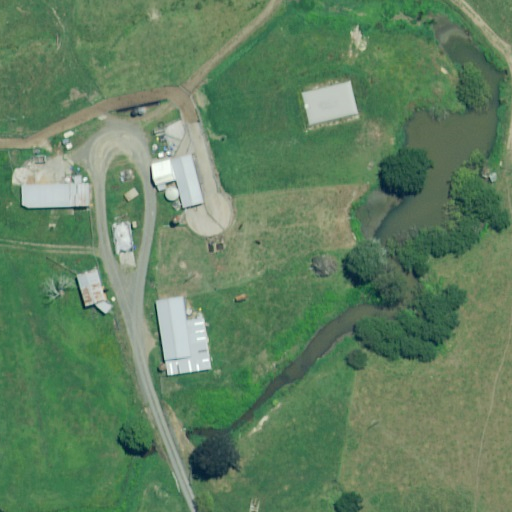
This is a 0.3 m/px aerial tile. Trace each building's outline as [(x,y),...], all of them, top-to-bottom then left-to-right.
[(183,125),(173,125),(173,138),(183,138),(183,125)] [(203,204),(193,156),(153,165),(158,185),(178,181),(184,208),(203,204)] [(92,208),(92,185),(21,186),(21,209),(92,208)] [(107,302),(99,273),(80,278),(89,307),(107,302)] [(187,322),(184,298),(157,302),(169,376),(212,370),(204,319),(187,322)]
